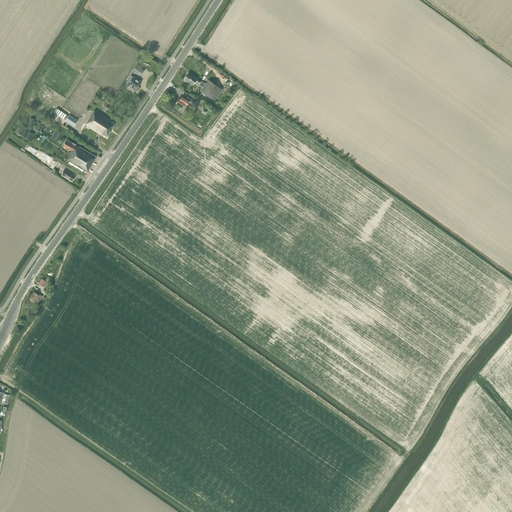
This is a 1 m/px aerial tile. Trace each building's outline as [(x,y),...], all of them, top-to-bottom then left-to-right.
[(140,76),(144,71),(136,65),(132,70),(140,76)] [(186,76),(184,79),(193,85),(195,81),(199,84),(201,81),(196,78),(197,77),(194,76),(194,77),(188,73),(187,76),(186,76)] [(133,78),(131,76),(126,84),(136,91),(139,87),(138,86),(141,82),(133,77),(133,78)] [(201,91),(214,101),(222,90),(209,80),(201,91)] [(186,99),(192,103),(195,99),(188,95),(186,99)] [(181,97),(180,100),(179,99),(176,104),(181,107),(179,110),(182,112),(186,107),(183,105),(184,103),(187,105),(189,102),(181,97)] [(107,137),(115,124),(111,122),(112,120),(95,110),(85,125),(102,136),(103,135),(107,137)] [(65,121),(74,127),(78,120),(69,115),(65,121)] [(18,134),(22,136),(26,128),(22,126),(18,134)] [(51,138),(55,140),(60,133),(56,131),(51,138)] [(30,132),(25,139),(29,142),(34,134),(30,132)] [(69,162),(68,163),(86,173),(96,156),(72,143),(66,140),(63,146),(72,150),(70,153),(70,152),(66,160),(69,162)] [(49,164),(52,159),(46,156),(43,160),(49,164)] [(75,177),(64,170),(61,174),(72,181),(75,177)] [(34,293),(30,299),(35,302),(38,304),(40,301),(40,300),(42,296),(38,294),(37,295),(34,293)]
